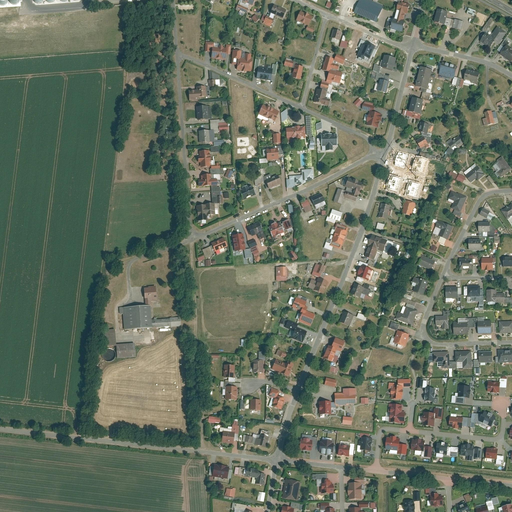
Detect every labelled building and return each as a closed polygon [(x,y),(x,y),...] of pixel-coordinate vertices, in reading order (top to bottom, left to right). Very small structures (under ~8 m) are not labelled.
[(371,0),(360,0),(355,13),(377,23),(385,6),(371,0)] [(398,2),(393,20),(405,23),(409,6),(398,2)] [(249,9),(239,5),(236,10),(239,11),(240,10),(247,13),(249,9)] [(287,10),(275,5),(271,13),(283,18),(287,10)] [(469,8),(467,13),(475,16),(476,13),(481,16),(482,13),(469,8)] [(438,9),(435,22),(453,27),(453,28),(462,30),(464,21),(455,19),(455,20),(447,18),(448,12),(438,9)] [(313,17),(301,11),(297,20),(309,26),(313,17)] [(256,14),(252,18),(256,22),(260,19),(256,14)] [(274,20),(267,16),(264,24),(271,27),(274,20)] [(489,17),(482,31),(486,33),(493,19),(489,17)] [(405,23),(393,20),(390,29),(402,32),(405,23)] [(498,26),(491,36),(487,33),(481,41),(491,48),(495,42),(499,45),(507,33),(498,26)] [(342,32),(334,30),(332,38),(340,40),(342,32)] [(507,38),(498,50),(502,53),(501,55),(511,63),(511,62),(511,47),(509,45),(511,42),(507,38)] [(349,41),(343,40),(340,47),(347,49),(349,41)] [(215,43),(206,42),(206,52),(212,52),(212,59),(226,60),(227,54),(230,55),(231,44),(227,44),(226,48),(224,48),(224,45),(218,45),(218,47),(214,47),(215,43)] [(375,47),(364,42),(358,57),(368,62),(375,47)] [(242,51),(233,50),(232,64),(238,64),(237,70),(243,71),(243,72),(247,73),(247,71),(251,72),(253,55),(245,54),(245,59),(241,58),(242,51)] [(346,58),(337,55),(335,61),(343,64),(346,58)] [(397,59),(385,56),(382,67),(394,70),(397,59)] [(333,59),(327,57),(323,70),(330,72),(330,70),(331,68),(332,64),(333,59)] [(458,67),(444,63),(440,75),(455,79),(455,78),(458,67)] [(301,80),(303,67),(296,65),(293,78),(301,80)] [(273,69),(259,67),(258,72),(257,79),(271,81),(272,75),(273,69)] [(433,70),(421,68),(417,86),(428,89),(433,70)] [(343,73),(330,70),(330,72),(328,80),(340,83),(343,73)] [(480,73),(468,70),(465,80),(477,84),(480,73)] [(210,71),(211,80),(215,80),(216,87),(225,86),(224,76),(210,71)] [(458,79),(457,85),(463,87),(465,80),(458,79)] [(390,82),(381,80),(378,91),(387,94),(390,82)] [(189,91),(190,99),(207,97),(207,96),(206,88),(206,86),(197,87),(197,91),(189,91)] [(328,92),(317,89),(314,102),(322,104),(329,106),(331,100),(326,98),(328,92)] [(431,93),(423,92),(422,98),(429,100),(431,93)] [(425,101),(413,98),(410,111),(421,114),(425,101)] [(376,104),(365,102),(363,110),(370,111),(374,112),(376,104)] [(279,112),(264,105),(259,115),(275,122),(279,112)] [(211,107),(197,107),(197,120),(212,119),(211,107)] [(374,112),(370,111),(367,125),(378,128),(380,121),(381,121),(383,115),(374,112)] [(492,113),(492,111),(485,113),(487,118),(484,119),(486,126),(495,123),(492,113)] [(227,119),(211,120),(212,132),(220,131),(220,134),(228,133),(227,119)] [(430,125),(421,122),(419,132),(428,134),(430,125)] [(295,129),(286,129),(287,143),(294,142),(294,139),(305,138),(305,128),(301,128),(301,127),(294,127),(295,129)] [(209,131),(199,131),(200,143),(210,143),(209,131)] [(327,135),(314,136),(315,146),(319,146),(319,150),(333,149),(332,135),(327,135)] [(425,137),(417,141),(421,149),(425,147),(426,149),(430,147),(425,137)] [(452,138),(448,141),(454,150),(464,142),(460,137),(454,141),(452,138)] [(348,157),(348,152),(352,152),(351,138),(341,138),(341,150),(337,150),(337,157),(348,157)] [(448,154),(451,155),(453,150),(447,147),(442,158),(446,160),(448,154)] [(278,149),(267,150),(267,160),(279,159),(278,154),(278,149)] [(210,151),(200,152),(200,155),(199,156),(199,163),(201,163),(201,168),(211,167),(210,151)] [(511,169),(503,156),(498,160),(499,162),(497,163),(501,169),(497,172),(501,177),(511,169)] [(391,167),(403,170),(405,164),(404,163),(405,160),(394,157),(391,167)] [(418,170),(419,166),(412,164),(409,172),(422,176),(423,171),(418,170)] [(486,175),(478,165),(466,175),(473,182),(478,178),(479,180),(486,175)] [(234,171),(229,169),(226,177),(231,179),(234,171)] [(313,170),(302,170),(302,175),(290,176),(290,180),(287,180),(287,188),(296,188),(295,184),(303,183),(303,184),(314,180),(313,170)] [(466,177),(460,174),(457,180),(464,183),(466,177)] [(212,175),(202,176),(202,180),(199,181),(200,187),(212,186),(218,185),(217,180),(212,180),(212,175)] [(273,178),(266,181),(270,189),(282,184),(278,176),(273,178)] [(363,184),(349,179),(346,187),(353,189),(352,193),(346,191),(343,197),(356,201),(359,191),(360,192),(363,184)] [(243,190),(240,192),(243,200),(256,194),(253,186),(249,188),(248,186),(243,188),(243,190)] [(338,189),(334,202),(341,204),(343,197),(346,191),(338,189)] [(467,197),(452,191),(449,198),(455,201),(452,208),(462,212),(467,197)] [(322,194),(312,198),(315,205),(325,201),(322,194)] [(308,200),(301,202),(304,208),(310,205),(308,200)] [(416,203),(406,200),(402,213),(412,216),(416,203)] [(215,215),(214,203),(206,204),(206,205),(207,215),(215,215)] [(387,219),(391,205),(383,203),(379,217),(387,219)] [(511,204),(502,210),(508,219),(511,216),(511,204)] [(206,205),(197,205),(198,220),(207,220),(207,215),(206,205)] [(491,211),(484,207),(481,214),(488,218),(491,211)] [(343,212),(333,209),(330,218),(340,221),(343,212)] [(292,228),(289,219),(282,222),(285,230),(292,228)] [(453,226),(439,220),(436,227),(442,229),(439,235),(441,236),(448,239),(453,226)] [(260,222),(249,227),(252,236),(258,233),(260,240),(266,237),(260,222)] [(272,226),(269,227),(275,241),(279,239),(277,235),(284,232),(280,223),(277,224),(277,222),(271,225),(272,226)] [(386,224),(379,222),(377,228),(384,230),(386,224)] [(491,222),(479,222),(479,231),(490,232),(491,222)] [(348,228),(337,224),(336,228),(337,228),(331,243),(330,245),(333,246),(340,249),(348,228)] [(234,244),(244,243),(242,235),(240,235),(236,235),(236,236),(233,237),(234,244)] [(388,240),(373,235),(366,257),(375,260),(378,249),(384,251),(388,240)] [(224,238),(212,243),(213,245),(214,249),(216,251),(227,246),(224,238)] [(256,239),(248,242),(250,247),(256,245),(258,245),(256,239)] [(481,239),(470,239),(469,250),(481,250),(481,239)] [(326,242),(324,248),(332,250),(333,246),(330,245),(331,243),(326,242)] [(245,250),(244,243),(234,244),(235,252),(238,251),(238,252),(242,251),(242,250),(244,250),(245,250)] [(213,245),(203,250),(205,254),(207,258),(213,256),(211,250),(214,249),(213,245)] [(253,255),(259,253),(256,245),(250,247),(253,255)] [(294,250),(289,253),(294,260),(298,257),(294,250)] [(432,260),(423,256),(420,264),(432,270),(436,262),(432,260)] [(494,258),(483,258),(483,269),(494,269),(494,258)] [(473,259),(461,259),(460,270),(473,270),(473,259)] [(317,263),(312,274),(320,277),(324,265),(320,263),(320,265),(317,263)] [(372,269),(363,266),(358,277),(368,280),(372,269)] [(417,285),(415,292),(424,295),(428,281),(416,277),(413,284),(417,285)] [(323,294),(328,282),(319,278),(317,281),(312,279),(308,288),(323,294)] [(364,287),(355,283),(351,294),(360,298),(362,293),(364,287)] [(157,299),(156,286),(145,287),(146,300),(150,299),(157,299)] [(481,286),(468,286),(468,296),(480,296),(481,296),(481,286)] [(364,287),(362,293),(369,296),(371,290),(364,287)] [(458,287),(447,287),(447,298),(458,298),(458,294),(458,287)] [(496,290),(488,290),(488,302),(496,302),(496,293),(496,290)] [(506,293),(496,293),(496,302),(506,302),(506,298),(506,293)] [(308,307),(305,306),(306,301),(296,297),(293,307),(301,310),(301,312),(302,312),(299,321),(311,326),(316,314),(307,310),(308,307)] [(146,306),(120,307),(121,317),(123,317),(124,329),(152,327),(152,320),(151,305),(146,306)] [(399,312),(397,319),(413,325),(418,310),(407,306),(404,314),(399,312)] [(354,316),(344,312),(341,321),(350,325),(354,316)] [(445,316),(437,316),(437,326),(443,326),(443,329),(449,329),(448,318),(448,315),(445,316)] [(152,320),(152,327),(171,326),(171,327),(181,327),(180,317),(170,318),(170,319),(152,320)] [(298,324),(289,320),(286,328),(294,331),(291,338),(303,343),(307,331),(297,327),(298,324)] [(479,334),(492,333),(492,321),(478,322),(479,327),(479,334)] [(511,321),(500,321),(500,333),(511,332),(511,321)] [(400,325),(392,322),(390,327),(398,330),(400,325)] [(468,322),(454,322),(455,335),(469,334),(468,327),(468,322)] [(115,329),(106,330),(107,346),(116,345),(115,329)] [(398,330),(394,342),(406,346),(410,334),(398,330)] [(341,351),(344,343),(335,339),(332,347),(337,349),(341,351)] [(135,343),(117,345),(118,358),(136,357),(135,343)] [(332,347),(329,346),(324,358),(332,362),(337,349),(332,347)] [(506,350),(499,350),(499,362),(511,362),(511,349),(511,350),(511,353),(506,353),(506,350)] [(471,351),(457,352),(457,361),(464,361),(464,368),(472,368),(471,351)] [(492,351),(480,351),(480,360),(480,363),(493,362),(492,351)] [(450,352),(433,352),(433,362),(438,362),(438,367),(444,366),(444,368),(450,368),(450,362),(450,352)] [(276,359),(273,368),(283,372),(283,373),(289,376),(294,364),(288,361),(286,364),(276,359)] [(259,360),(253,360),(253,372),(263,372),(264,360),(259,360)] [(235,365),(225,365),(225,377),(229,377),(235,377),(235,365)] [(337,380),(327,378),(325,384),(336,387),(337,380)] [(500,382),(490,382),(489,391),(500,392),(500,388),(500,382)] [(396,383),(390,383),(389,389),(392,389),(392,398),(402,399),(403,386),(399,386),(395,386),(396,383)] [(471,386),(460,385),(459,396),(470,397),(471,386)] [(226,400),(237,400),(237,386),(234,386),(226,386),(226,400)] [(279,390),(268,386),(267,395),(276,399),(277,396),(279,390)] [(436,389),(427,388),(425,401),(435,402),(436,389)] [(347,404),(356,404),(356,389),(343,389),(343,394),(335,394),(335,403),(335,406),(347,406),(347,404)] [(273,407),(281,410),(285,399),(277,396),(276,399),(273,407)] [(261,400),(251,400),(251,410),(261,410),(261,400)] [(325,403),(320,403),(320,415),(330,414),(330,408),(335,408),(335,406),(335,403),(330,403),(330,402),(325,403)] [(403,404),(390,403),(389,413),(391,413),(390,423),(401,424),(401,423),(406,423),(407,412),(403,411),(403,404)] [(443,419),(444,409),(436,409),(436,413),(435,418),(443,419)] [(497,417),(486,411),(481,421),(492,427),(497,417)] [(436,413),(425,412),(423,426),(435,427),(435,418),(436,413)] [(481,414),(473,413),(472,422),(480,423),(481,414)] [(353,417),(344,416),(343,424),(352,425),(353,417)] [(464,418),(451,417),(450,427),(454,427),(454,429),(459,429),(460,428),(463,428),(463,425),(464,418)] [(232,433),(224,432),(222,443),(234,444),(235,433),(232,433)] [(257,438),(256,444),(267,447),(269,437),(261,435),(258,434),(257,438)] [(391,437),(387,437),(386,449),(399,450),(400,444),(400,438),(397,438),(397,437),(391,436),(391,437)] [(370,438),(362,437),(362,441),(360,441),(360,445),(362,446),(361,450),(371,450),(372,438),(370,438)] [(312,440),(301,439),(300,449),(311,450),(312,446),(312,440)] [(426,441),(413,439),(412,449),(425,451),(426,441)] [(449,443),(437,442),(436,453),(448,454),(449,446),(449,443)] [(399,453),(407,454),(408,445),(400,444),(399,450),(399,453)] [(467,445),(463,445),(462,455),(468,456),(468,460),(474,460),(475,446),(472,446),(472,444),(467,444),(467,445)] [(351,446),(340,445),(338,455),(350,456),(351,446)] [(448,455),(458,456),(459,448),(449,446),(448,454),(448,455)] [(499,449),(488,448),(487,458),(498,459),(499,449)] [(218,465),(215,464),(213,476),(227,478),(229,466),(226,466),(226,464),(218,463),(218,465)] [(260,470),(248,468),(246,476),(257,478),(256,484),(264,485),(265,474),(259,473),(260,470)] [(301,482),(286,479),(283,498),(298,501),(301,482)] [(332,480),(321,480),(322,493),(334,493),(334,484),(332,484),(332,480)] [(362,483),(350,483),(350,499),(362,499),(362,483)] [(236,489),(227,488),(226,496),(235,497),(236,489)] [(431,496),(432,506),(443,505),(443,496),(439,496),(431,496)] [(415,511),(414,500),(405,501),(405,511),(415,511)] [(468,502),(457,507),(459,511),(467,511),(472,510),(468,502)]
